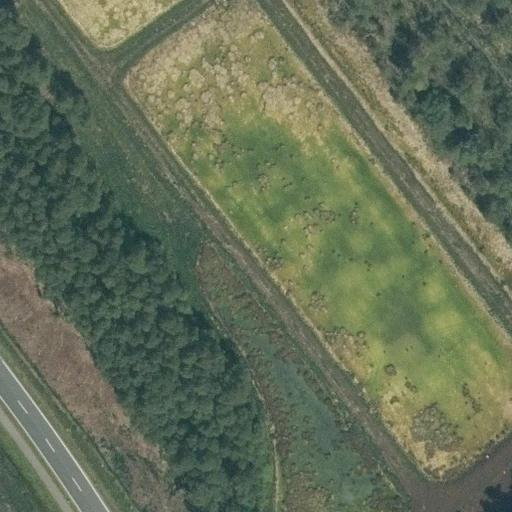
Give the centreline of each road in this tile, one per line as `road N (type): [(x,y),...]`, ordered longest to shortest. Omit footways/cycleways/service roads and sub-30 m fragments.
road 1 (track): [(26,0),(401,472),(444,491),(511,424)]
road 2 (track): [(286,0),(511,296)]
road 3 (tertiary): [(95,511),(0,356)]
